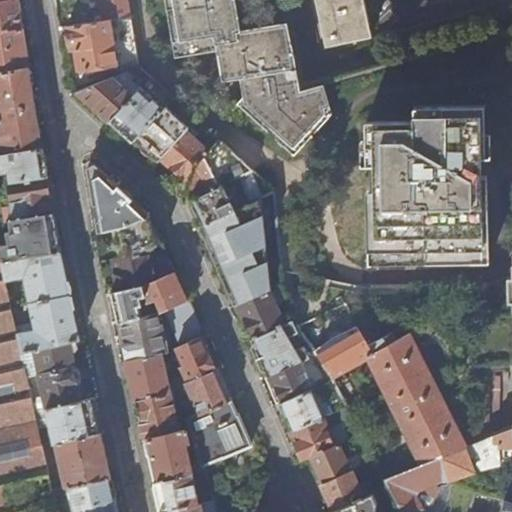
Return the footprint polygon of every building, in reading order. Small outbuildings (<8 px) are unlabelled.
[(20,8),(18,0),(0,0),(0,32),(23,29),(20,8)] [(131,17),(128,0),(100,0),(105,21),(131,17)] [(242,30),(236,0),(166,0),(175,50),(216,43),(222,80),(241,77),(244,96),(237,103),(294,155),(332,114),(322,80),(300,86),(288,23),(242,30)] [(315,0),(326,46),(371,36),(362,0),(315,0)] [(139,65),(131,17),(105,21),(66,26),(67,30),(65,30),(67,46),(70,45),(71,49),(75,49),(76,59),(78,69),(96,66),(97,72),(100,74),(103,73),(105,72),(106,71),(105,69),(116,67),(117,75),(139,65)] [(26,46),(23,29),(0,32),(0,69),(29,66),(26,46)] [(111,120),(151,76),(140,66),(139,65),(117,75),(77,91),(95,107),(110,121),(111,120)] [(33,93),(29,66),(0,69),(0,112),(35,107),(33,93)] [(167,104),(174,97),(151,76),(111,120),(119,127),(134,140),(135,139),(167,104)] [(190,126),(167,104),(135,139),(146,149),(158,160),(161,157),(185,131),(190,126)] [(368,221),(369,265),(489,262),(481,157),(485,156),(484,106),(414,107),(414,121),(366,122),(367,165),(374,165),(376,221),(368,221)] [(37,118),(35,107),(0,112),(0,117),(2,128),(0,129),(0,153),(41,147),(37,118)] [(186,176),(208,152),(193,138),(198,133),(190,126),(185,131),(161,157),(171,165),(170,171),(177,177),(186,176)] [(271,185),(219,138),(208,152),(233,210),(273,191),(270,185),(271,185)] [(44,156),(43,146),(41,147),(0,153),(0,173),(4,173),(7,170),(9,170),(12,183),(46,176),(48,176),(44,156)] [(233,210),(208,152),(186,176),(185,177),(181,181),(186,190),(192,203),(202,225),(220,216),(233,210)] [(122,190),(94,164),(88,167),(98,232),(116,229),(125,228),(148,214),(122,190)] [(50,200),(46,176),(12,183),(11,183),(9,183),(13,206),(4,208),(6,222),(9,221),(52,213),(50,200)] [(283,282),(273,191),(233,210),(220,216),(255,295),(268,289),(283,282)] [(56,225),(54,213),(52,213),(9,221),(9,232),(7,232),(8,244),(0,245),(0,252),(2,262),(60,251),(56,225)] [(142,252),(161,242),(157,232),(148,214),(125,228),(116,229),(117,234),(115,237),(117,248),(121,249),(122,258),(132,257),(142,252)] [(255,295),(220,216),(202,225),(199,226),(207,243),(227,289),(235,305),(238,303),(254,296),(255,295)] [(168,258),(161,242),(142,252),(154,282),(175,272),(168,258)] [(65,272),(60,251),(2,262),(6,278),(24,275),(29,302),(70,294),(65,272)] [(6,278),(2,262),(0,252),(0,511),(58,511),(22,351),(16,324),(6,278)] [(141,288),(132,257),(122,258),(113,260),(120,291),(141,288)] [(178,280),(175,272),(154,282),(141,288),(146,298),(149,304),(156,301),(161,312),(187,299),(178,280)] [(142,300),(146,298),(141,288),(120,291),(111,293),(113,301),(118,322),(119,322),(141,318),(140,309),(143,308),(142,300)] [(284,325),(268,289),(255,295),(254,296),(238,303),(244,318),(253,337),(284,325)] [(74,314),(70,294),(29,302),(33,321),(16,324),(22,351),(33,349),(72,341),(80,339),(74,314)] [(164,351),(158,318),(163,316),(177,349),(178,348),(200,337),(203,335),(198,323),(187,299),(161,312),(157,314),(157,315),(141,318),(119,322),(123,339),(124,346),(123,347),(125,358),(127,357),(127,360),(128,360),(159,353),(164,351)] [(282,341),(300,333),(296,325),(294,321),(284,325),(253,337),(251,339),(255,348),(264,368),(267,375),(270,374),(300,362),(308,358),(303,347),(288,354),(282,341)] [(370,345),(358,327),(355,329),(358,334),(366,347),(370,345)] [(464,446),(410,340),(423,332),(420,328),(388,347),(368,359),(423,465),(464,447),(464,446)] [(368,359),(388,347),(383,339),(370,345),(366,347),(358,334),(355,329),(313,353),(331,380),(338,377),(338,376),(368,359)] [(214,368),(207,354),(204,345),(200,337),(178,348),(177,349),(182,362),(181,368),(187,381),(214,368)] [(72,356),(70,348),(73,348),(72,341),(33,349),(38,373),(71,366),(74,365),(72,356)] [(168,393),(159,353),(128,360),(127,360),(130,372),(136,400),(168,393)] [(312,389),(300,362),(270,374),(281,401),(312,389)] [(75,383),(71,366),(38,373),(46,408),(79,400),(75,383)] [(222,379),(217,367),(214,368),(187,381),(185,381),(200,415),(229,401),(231,400),(222,379)] [(499,431),(497,374),(489,374),(491,435),(498,431),(499,431)] [(341,382),(338,376),(338,377),(331,380),(335,386),(341,382)] [(323,418),(312,389),(281,401),(284,407),(287,414),(285,417),(290,428),(294,429),(295,430),(323,418)] [(173,409),(174,402),(171,392),(168,393),(136,400),(142,427),(144,440),(146,439),(183,428),(190,426),(187,420),(176,423),(173,409)] [(98,423),(93,397),(79,400),(46,408),(54,442),(56,442),(101,432),(98,423)] [(250,446),(237,416),(233,409),(229,401),(200,415),(190,420),(187,420),(190,426),(205,465),(250,446)] [(336,445),(328,428),(351,417),(346,408),(323,418),(295,430),(306,458),(310,456),(335,445),(336,445)] [(442,511),(450,483),(437,486),(435,481),(444,477),(447,478),(450,477),(450,479),(474,468),(472,464),(492,454),(488,443),(493,441),(494,446),(511,445),(511,425),(499,431),(498,431),(491,435),(464,446),(464,447),(423,465),(392,478),(384,481),(400,511),(442,511)] [(193,472),(188,452),(182,448),(186,440),(183,428),(146,439),(150,457),(156,481),(193,472)] [(106,457),(101,432),(56,442),(66,489),(109,477),(110,477),(106,457)] [(349,465),(345,454),(344,454),(339,443),(336,445),(335,445),(310,456),(315,466),(324,485),(352,471),(361,466),(358,461),(349,465)] [(373,492),(367,480),(358,484),(352,471),(324,485),(330,499),(335,510),(372,492),(373,492)] [(200,502),(193,472),(156,481),(153,481),(155,491),(160,511),(164,511),(200,502)] [(392,478),(389,472),(381,475),(384,481),(392,478)] [(118,511),(116,501),(115,501),(109,477),(66,489),(71,511),(118,511)] [(374,511),(376,511),(377,501),(373,492),(372,492),(335,510),(330,511),(374,511)] [(486,503),(489,494),(482,492),(480,501),(486,503)] [(511,511),(511,499),(504,498),(500,511),(511,511)] [(215,511),(213,499),(200,502),(164,511),(215,511)]
